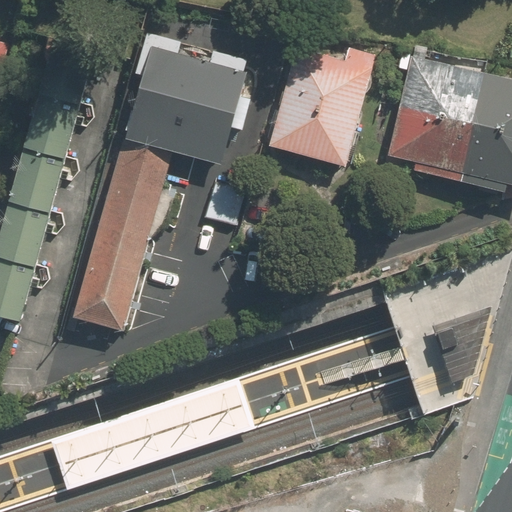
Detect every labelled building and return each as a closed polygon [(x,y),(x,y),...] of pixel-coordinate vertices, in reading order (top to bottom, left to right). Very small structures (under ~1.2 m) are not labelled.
[(107,3),(95,0),(64,0),(53,45),(93,56),(107,3)] [(0,74),(8,43),(0,40),(0,74)] [(222,163),(248,70),(152,42),(125,136),(74,316),(122,330),(173,149),(222,163)] [(348,165),(376,64),(299,43),(271,144),(348,165)] [(93,56),(53,45),(39,98),(79,108),(93,56)] [(505,181),(511,182),(511,77),(412,54),(388,154),(415,160),(413,168),(503,189),(505,181)] [(79,108),(39,98),(25,150),(65,161),(79,108)] [(65,161),(25,150),(11,203),(51,213),(65,161)] [(251,191),(218,182),(208,216),(242,226),(251,191)] [(51,213),(11,203),(0,244),(0,256),(17,261),(38,266),(51,213)] [(17,261),(0,256),(0,312),(3,313),(24,319),(38,266),(17,261)] [(492,303),(433,323),(452,381),(474,374),(486,326),(492,303)] [(52,442),(67,488),(254,427),(239,381),(52,442)]
